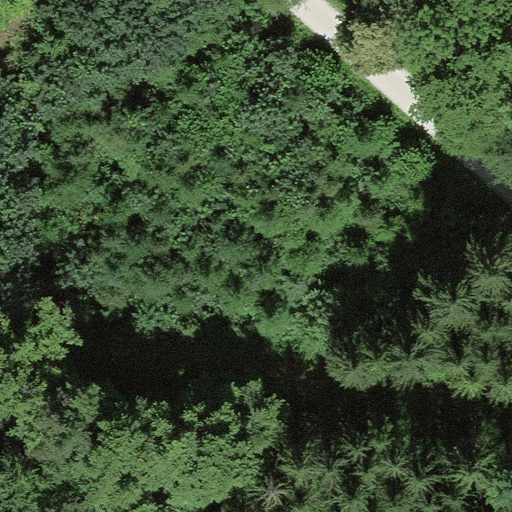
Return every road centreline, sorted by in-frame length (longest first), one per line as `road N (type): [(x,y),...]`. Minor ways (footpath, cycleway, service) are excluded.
road 1 (track): [(511,378),(350,375),(0,327)]
road 2 (track): [(312,0),(511,178)]
